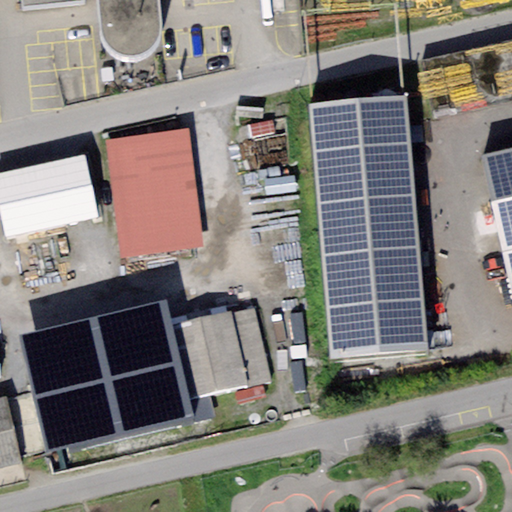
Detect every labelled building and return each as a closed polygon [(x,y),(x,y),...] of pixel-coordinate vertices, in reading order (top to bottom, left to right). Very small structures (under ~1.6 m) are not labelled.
[(20,0),(22,6),(78,0),(100,0),(105,44),(109,49),(115,54),(134,57),(142,55),(148,52),(155,45),(159,38),(161,27),(158,0),(20,0)] [(511,42),(431,60),(443,113),(511,97),(511,42)] [(407,108),(307,117),(329,371),(429,362),(407,108)] [(188,135),(105,145),(120,262),(203,251),(188,135)] [(511,156),(480,164),(511,307),(511,156)] [(86,157),(0,173),(0,206),(6,236),(97,219),(86,157)] [(165,300),(18,335),(47,457),(215,417),(210,396),(273,381),(255,306),(171,325),(165,300)] [(0,467),(21,463),(6,398),(0,399),(0,467)]
